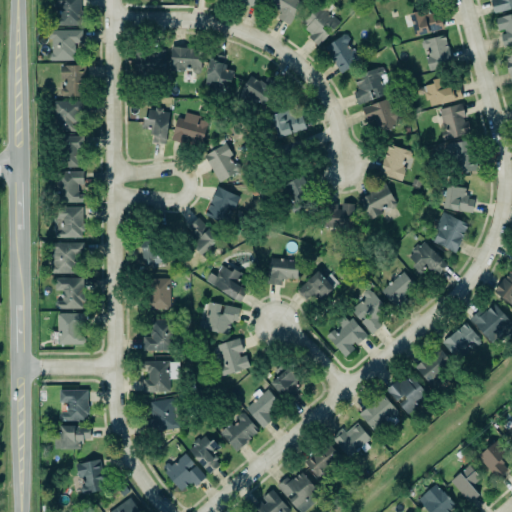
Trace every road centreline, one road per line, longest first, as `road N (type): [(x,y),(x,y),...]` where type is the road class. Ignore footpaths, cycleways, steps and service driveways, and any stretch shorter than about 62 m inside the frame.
road 1 (residential): [(209,511),(438,313),(490,254),(507,208),(509,168),(469,0)]
road 2 (residential): [(177,511),(139,462),(123,413),(117,0)]
road 3 (tertiary): [(26,511),(23,0)]
road 4 (residential): [(118,19),(220,22),(281,48),(335,105),(349,180)]
